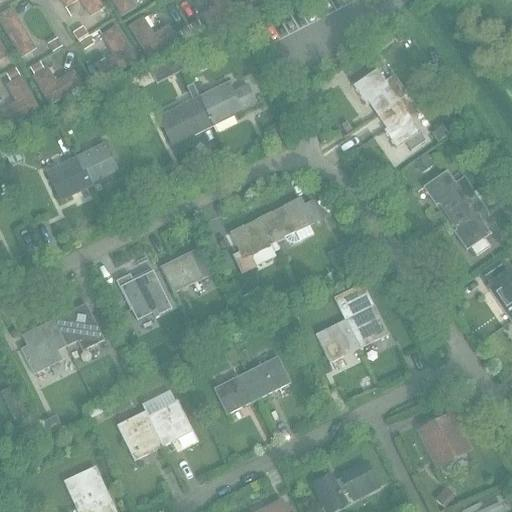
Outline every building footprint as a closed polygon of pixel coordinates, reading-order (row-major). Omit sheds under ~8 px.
[(78,0),(89,18),(103,8),(98,0),(58,0),(64,9),(77,0),(78,0)] [(109,0),(120,17),(136,8),(130,0),(109,0)] [(236,14),(228,0),(209,0),(213,6),(199,15),(207,30),(236,14)] [(242,0),(249,10),(264,0),(242,0)] [(0,25),(20,59),(35,50),(10,8),(0,14),(0,25)] [(142,18),(127,27),(148,60),(177,41),(168,26),(153,34),(142,18)] [(94,66),(104,81),(137,61),(116,26),(100,36),(112,55),(94,66)] [(47,68),(31,77),(49,106),(82,87),(73,71),(55,82),(47,68)] [(378,115),(407,94),(399,82),(390,88),(377,69),(353,86),(365,104),(369,101),(378,115)] [(0,110),(0,127),(2,131),(39,110),(20,77),(4,86),(14,103),(0,110)] [(227,83),(198,97),(212,126),(241,111),(240,110),(255,103),(246,85),(231,92),(227,83)] [(407,94),(378,115),(387,128),(383,131),(396,149),(421,132),(407,113),(416,107),(407,94)] [(172,146),(184,140),(212,126),(198,97),(158,117),(172,146)] [(104,144),(75,158),(89,187),(118,173),(104,144)] [(89,187),(75,158),(47,173),(61,201),(89,187)] [(448,217),(478,197),(469,184),(460,190),(447,171),(422,188),(436,207),(440,204),(448,217)] [(478,197),(448,217),(458,230),(454,233),(466,251),(491,234),(477,215),(486,209),(478,197)] [(300,199),(296,201),(262,217),(274,242),(320,219),(311,202),(304,205),(300,199)] [(262,217),(229,233),(239,253),(232,256),(241,274),(255,267),(253,263),(273,254),(269,245),(274,242),(262,217)] [(201,247),(159,268),(172,295),(214,274),(201,247)] [(129,275),(115,282),(129,311),(130,311),(136,322),(152,314),(154,318),(171,310),(152,271),(132,281),(129,275)] [(511,275),(493,289),(505,308),(510,305),(511,308),(511,275)] [(86,305),(54,320),(67,346),(99,331),(86,305)] [(345,321),(359,349),(388,334),(374,306),(345,321)] [(67,346),(54,320),(22,336),(28,348),(23,350),(34,374),(62,361),(57,351),(67,346)] [(359,349),(345,321),(316,336),(330,364),(359,349)] [(245,374),(258,400),(290,384),(277,358),(245,374)] [(226,416),(258,400),(245,374),(213,390),(226,416)] [(146,412),(145,412),(163,448),(191,434),(177,404),(148,417),(146,412)] [(116,426),(131,457),(134,462),(149,455),(146,449),(150,447),(153,453),(163,448),(145,412),(116,426)] [(432,470),(468,452),(450,416),(414,434),(432,470)] [(369,492),(380,487),(368,464),(335,480),(333,475),(315,483),(330,511),(331,511),(348,503),(344,496),(366,485),(369,492)] [(81,511),(114,511),(95,469),(65,482),(77,509),(80,507),(81,511)] [(288,511),(282,500),(259,511),(288,511)]
